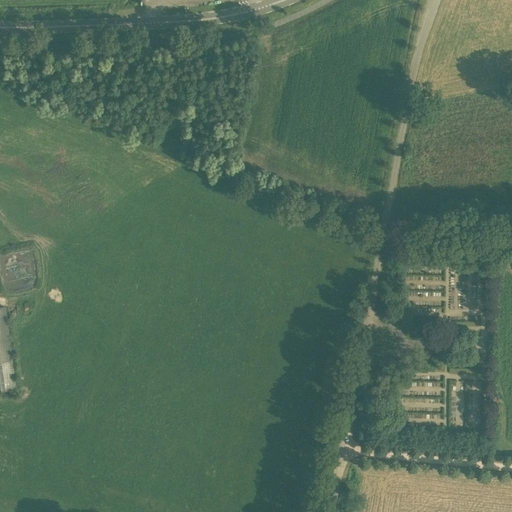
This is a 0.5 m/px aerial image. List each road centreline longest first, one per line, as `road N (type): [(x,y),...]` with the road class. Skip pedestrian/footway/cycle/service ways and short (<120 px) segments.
road 1 (unclassified): [(330,511),(415,55),(435,0)]
road 2 (track): [(384,225),(0,74)]
road 3 (secondary): [(0,26),(240,15),(285,0)]
